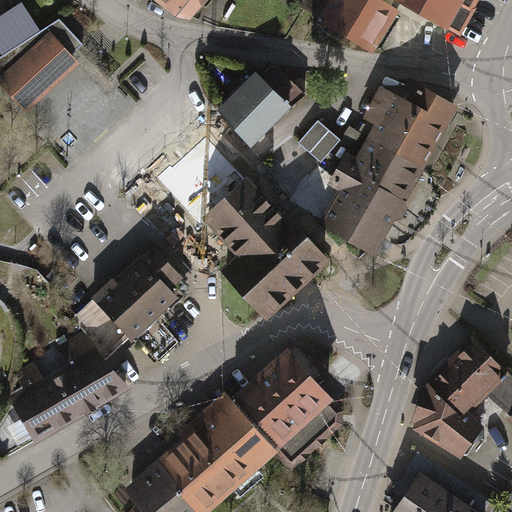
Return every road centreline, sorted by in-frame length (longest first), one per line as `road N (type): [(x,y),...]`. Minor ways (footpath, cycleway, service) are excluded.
road 1 (residential): [(405,350),(324,322),(279,321),(0,479)]
road 2 (residential): [(504,67),(365,66),(177,31),(117,0)]
road 3 (secondary): [(511,189),(471,217),(444,253),(405,350)]
road 4 (secondary): [(405,350),(355,511)]
